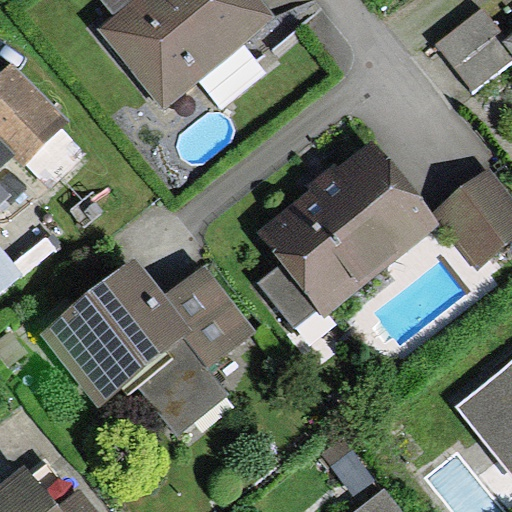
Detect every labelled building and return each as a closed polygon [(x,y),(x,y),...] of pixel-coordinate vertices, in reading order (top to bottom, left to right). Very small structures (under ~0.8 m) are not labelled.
[(253,28),(230,0),(151,0),(155,5),(105,45),(157,108),(253,28)] [(475,21),(435,52),(460,84),(500,52),(475,21)] [(8,63),(0,70),(0,134),(25,161),(66,122),(8,63)] [(0,200),(11,190),(0,179),(0,162),(15,147),(0,131),(0,200)] [(367,165),(260,242),(315,317),(422,241),(367,165)] [(511,227),(482,187),(437,221),(473,268),(511,239),(511,227)] [(0,294),(21,277),(0,251),(0,294)] [(124,287),(46,349),(99,416),(133,389),(170,436),(209,405),(189,381),(240,341),(196,287),(152,322),(124,287)] [(511,368),(446,422),(508,499),(511,495),(511,368)] [(66,511),(41,476),(0,505),(0,511),(66,511)] [(385,511),(377,501),(363,511),(385,511)]
